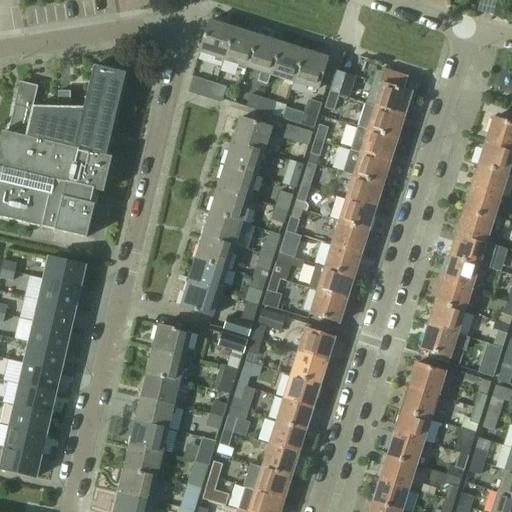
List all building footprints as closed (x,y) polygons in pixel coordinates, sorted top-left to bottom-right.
[(223,63),(234,30),(210,23),(200,55),(223,63)] [(234,30),(223,63),(247,70),(257,38),(234,30)] [(260,74),(257,84),(267,87),(270,77),(280,45),(257,38),(247,70),(260,74)] [(293,85),(304,53),(280,45),(270,77),(293,85)] [(327,60),(304,53),(293,85),(317,92),(327,60)] [(367,62),(364,73),(374,76),(375,72),(377,65),(367,62)] [(0,218),(87,239),(126,76),(94,68),(84,111),(70,110),(71,94),(59,93),(58,110),(33,109),(38,88),(20,84),(0,168),(0,218)] [(381,85),(402,92),(406,78),(383,71),(379,86),(380,86),(381,85)] [(330,90),(330,91),(339,94),(348,97),(353,80),(336,74),(331,91),(330,90)] [(211,101),(216,86),(194,79),(189,94),(211,101)] [(381,85),(373,109),(404,119),(411,95),(402,92),(381,85)] [(226,89),(216,86),(211,101),(221,104),(226,89)] [(333,112),(337,98),(329,95),(324,109),(333,112)] [(258,113),(262,101),(251,97),(247,110),(258,113)] [(275,105),(262,101),(258,113),(271,117),(275,105)] [(303,120),(301,127),(313,131),(321,106),(309,103),(303,120)] [(404,119),(373,109),(364,106),(357,129),(397,141),(404,119)] [(292,117),(290,123),(301,127),(303,120),(292,117)] [(484,144),(511,152),(511,126),(492,120),(484,144)] [(240,121),(232,144),(264,154),(272,131),(240,121)] [(314,141),(323,144),(328,130),(319,127),(314,141)] [(288,128),(284,141),(308,148),(312,136),(288,128)] [(397,141),(357,129),(349,152),(359,155),(390,164),(397,141)] [(319,158),(323,144),(314,141),(310,155),(319,158)] [(264,154),(232,144),(225,168),(257,178),(264,154)] [(511,161),(511,152),(484,144),(477,167),(507,176),(511,161)] [(390,164),(359,155),(349,152),(342,175),(352,178),(382,187),(390,164)] [(286,175),(298,179),(302,166),(290,162),(286,175)] [(307,165),(300,187),(309,190),(316,168),(307,165)] [(507,176),(477,167),(470,190),(500,199),(507,176)] [(257,178),(225,168),(218,191),(250,201),(257,178)] [(382,187),(352,178),(345,201),(375,210),(382,187)] [(309,190),(300,187),(296,201),(305,204),(309,190)] [(500,199),(470,190),(463,212),(493,222),(500,199)] [(250,201),(218,191),(210,215),(242,225),(250,201)] [(274,209),(287,213),(292,197),(280,193),(274,209)] [(338,224),(368,233),(375,210),(345,201),(338,224)] [(283,225),(287,213),(274,209),(270,221),(283,225)] [(493,222),(463,212),(456,235),(486,245),(493,222)] [(203,238),(235,248),(242,225),(210,215),(203,238)] [(299,221),(290,219),(286,233),(295,235),(299,221)] [(361,256),(368,233),(338,224),(331,246),(361,256)] [(258,255),(273,260),(280,237),(268,233),(265,243),(262,242),(258,255)] [(282,247),(279,255),(292,260),(295,251),(291,249),(295,235),(286,233),(282,247)] [(449,258),(479,268),(488,271),(495,248),(486,245),(456,235),(449,258)] [(196,262),(228,272),(235,248),(203,238),(196,262)] [(361,256),(331,246),(324,269),(354,279),(361,256)] [(251,279),(265,283),(273,260),(258,255),(251,279)] [(442,281),(472,291),(479,268),(449,258),(442,281)] [(85,267),(48,259),(42,280),(79,289),(85,267)] [(292,260),(290,267),(301,271),(304,263),(292,260)] [(188,285),(220,295),(228,272),(196,262),(188,285)] [(3,263),(1,271),(14,274),(16,266),(3,263)] [(276,264),(272,278),(281,281),(285,267),(276,264)] [(317,292),(347,302),(354,279),(324,269),(315,267),(308,290),(317,292)] [(1,271),(0,276),(0,279),(12,282),(14,274),(1,271)] [(281,281),(272,278),(268,292),(276,295),(281,281)] [(258,307),(265,283),(251,279),(244,302),(258,307)] [(79,289),(42,280),(38,301),(75,310),(79,289)] [(472,291),(442,281),(435,304),(465,314),(472,291)] [(220,295),(188,285),(181,309),(213,319),(220,295)] [(268,292),(263,307),(276,311),(281,296),(276,295),(268,292)] [(347,302),(317,292),(309,316),(340,326),(347,302)] [(75,310),(38,301),(33,323),(70,331),(75,310)] [(511,318),(511,316),(511,302),(507,301),(503,316),(511,318)] [(253,326),(258,307),(244,302),(239,317),(228,313),(222,331),(248,339),(252,326),(253,326)] [(465,314),(435,304),(428,327),(458,337),(465,314)] [(257,325),(280,333),(285,319),(262,311),(257,325)] [(70,331),(33,323),(19,319),(14,340),(28,344),(65,352),(70,331)] [(257,326),(253,340),(262,343),(266,329),(257,326)] [(153,352),(186,360),(192,335),(159,327),(153,352)] [(458,337),(428,327),(420,351),(450,360),(458,337)] [(305,331),(298,355),(328,364),(335,341),(305,331)] [(497,332),(492,347),(501,350),(506,335),(497,332)] [(221,334),(217,347),(243,355),(247,342),(221,334)] [(262,343),(253,340),(248,354),(257,357),(262,343)] [(65,352),(28,344),(23,365),(60,373),(65,352)] [(501,350),(492,347),(488,360),(497,363),(501,350)] [(186,360),(153,352),(148,376),(180,384),(186,360)] [(511,353),(506,352),(503,362),(511,365),(511,353)] [(320,387),(328,364),(298,355),(290,377),(320,387)] [(60,373),(23,365),(18,386),(55,394),(60,373)] [(409,389),(438,398),(446,375),(416,365),(409,389)] [(237,372),(220,366),(212,391),(229,396),(237,372)] [(243,372),(239,386),(247,389),(252,375),(243,372)] [(180,384),(148,376),(142,400),(175,408),(180,384)] [(283,400),(313,410),(320,387),(290,377),(283,400)] [(55,394),(18,386),(7,383),(2,404),(13,407),(50,415),(55,394)] [(247,389),(239,386),(234,400),(243,403),(247,389)] [(511,392),(495,387),(492,398),(511,404),(511,392)] [(409,389),(401,412),(431,421),(438,398),(409,389)] [(474,410),(483,412),(487,398),(479,395),(474,410)] [(485,417),(497,421),(503,403),(491,399),(485,417)] [(136,423),(169,431),(175,408),(142,400),(136,423)] [(306,432),(313,410),(283,400),(276,423),(306,432)] [(209,416),(222,419),(226,407),(213,403),(209,416)] [(50,415),(13,407),(8,428),(45,436),(50,415)] [(479,426),(483,412),(474,410),(470,423),(479,426)] [(431,421),(401,412),(394,435),(424,444),(431,421)] [(219,431),(222,419),(209,416),(206,428),(219,431)] [(494,433),(497,421),(485,417),(482,429),(494,433)] [(225,432),(233,434),(238,420),(229,418),(225,432)] [(131,447),(163,455),(169,431),(136,423),(131,447)] [(299,455),(306,432),(276,423),(269,446),(299,455)] [(45,436),(8,428),(0,425),(0,448),(3,449),(40,457),(45,436)] [(229,448),(233,434),(225,432),(220,446),(229,448)] [(424,444),(394,435),(387,458),(417,467),(424,444)] [(194,462),(208,466),(215,444),(201,439),(194,462)] [(460,455),(469,458),(473,444),(465,441),(460,455)] [(262,469),(292,478),(299,455),(269,446),(262,469)] [(125,472),(158,479),(163,455),(131,447),(125,472)] [(40,457),(3,449),(0,463),(0,470),(35,479),(40,457)] [(471,461),(483,465),(487,454),(475,450),(471,461)] [(465,472),(469,458),(460,455),(456,469),(465,472)] [(410,490),(417,467),(387,458),(380,481),(410,490)] [(480,476),(483,465),(471,461),(468,473),(480,476)] [(187,486),(201,489),(208,466),(194,462),(187,486)] [(215,463),(210,478),(219,480),(223,466),(215,463)] [(262,469),(255,492),(285,501),(292,478),(262,469)] [(119,495),(152,503),(158,479),(125,472),(119,495)] [(511,473),(505,472),(498,494),(511,498),(511,473)] [(219,480),(210,478),(206,492),(215,494),(219,480)] [(399,511),(403,511),(410,490),(380,481),(373,504),(399,511)] [(189,511),(193,511),(201,489),(187,486),(179,509),(189,511)] [(446,501),(455,504),(459,490),(450,487),(446,501)] [(240,511),(281,511),(285,501),(255,492),(244,489),(237,511),(240,511)] [(511,511),(511,498),(498,494),(492,511),(511,511)] [(149,511),(152,503),(119,495),(115,511),(149,511)] [(458,506),(469,509),(472,499),(461,495),(458,506)] [(452,511),(455,504),(446,501),(442,511),(452,511)]
